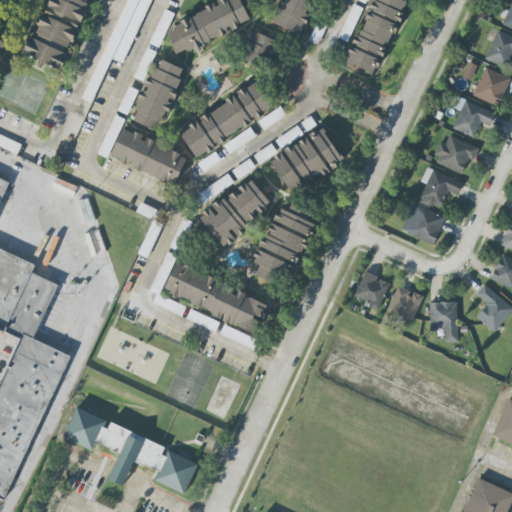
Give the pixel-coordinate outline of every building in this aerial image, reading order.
[(63,70),(69,54),(68,54),(89,0),(93,0),(94,1),(94,0),(49,0),(35,38),(29,36),(22,55),(63,70)] [(176,55),(202,46),(212,38),(219,35),(220,37),(229,34),(233,32),(247,21),(248,20),(241,0),(219,0),(217,1),(213,3),(210,4),(197,14),(187,18),(168,33),(176,55)] [(283,0),(273,23),(299,35),(314,0),(283,0)] [(406,0),(372,0),(347,64),(377,76),(406,0)] [(511,0),(503,27),(511,29),(511,0)] [(349,42),(362,8),(352,4),(339,38),(349,42)] [(174,13),(164,9),(150,44),(160,48),(174,13)] [(255,31),(242,59),(267,70),(279,42),(255,31)] [(511,37),(495,32),(486,61),(508,67),(511,54),(511,37)] [(135,78),(144,81),(155,52),(145,48),(135,78)] [(133,121),(160,132),(172,101),(185,69),(158,59),(133,121)] [(510,78),(485,68),(473,96),(498,107),(510,78)] [(193,155),(274,111),(260,84),(178,128),(193,155)] [(495,114),(459,98),(454,108),(461,111),(453,128),(474,138),(481,123),(489,126),(495,114)] [(258,121),(264,130),(287,116),(281,107),(258,121)] [(175,186),(187,157),(143,139),(144,137),(123,128),(110,158),(175,186)] [(289,193),(331,171),(330,169),(343,162),(325,128),(270,157),(289,193)] [(476,147),(449,135),(445,145),(440,142),(432,160),(465,174),(476,147)] [(441,207),(448,192),(457,196),(462,183),(428,167),(421,181),(427,184),(420,198),(441,207)] [(0,330),(17,337),(0,378),(0,500),(6,503),(67,354),(34,340),(59,277),(0,253),(0,200),(8,181),(0,178),(0,330)] [(272,206),(251,178),(199,217),(223,248),(236,238),(234,235),(272,206)] [(433,245),(446,218),(414,203),(401,230),(433,245)] [(300,264),(307,237),(311,238),(315,223),(310,222),(313,209),(291,204),(289,211),(272,207),(258,265),(259,265),(256,277),(284,285),(290,262),(300,264)] [(163,225),(153,220),(138,254),(148,258),(163,225)] [(511,250),(511,220),(500,246),(511,250)] [(491,281),(511,288),(511,260),(500,256),(491,281)] [(269,304),(234,291),(237,286),(175,263),(163,295),(259,331),(269,304)] [(390,282),(364,272),(355,296),(367,301),(365,306),(378,311),(390,282)] [(476,317),(495,332),(511,311),(511,306),(485,284),(476,295),(487,304),(476,317)] [(413,322),(422,295),(396,286),(387,313),(413,322)] [(443,342),(458,342),(457,302),(430,303),(430,333),(443,333),(443,342)] [(186,320),(215,332),(220,322),(190,310),(186,320)] [(219,336),(254,349),(258,339),(223,327),(219,336)] [(148,359),(146,364),(140,361),(142,356),(148,359)] [(511,400),(509,399),(492,436),(511,445),(511,400)] [(63,438),(94,450),(96,444),(119,453),(108,480),(124,486),(134,461),(158,471),(154,481),(185,494),(198,463),(166,450),(167,447),(108,423),(109,421),(75,408),(63,438)] [(509,511),(511,505),(511,492),(477,478),(463,511),(509,511)]
